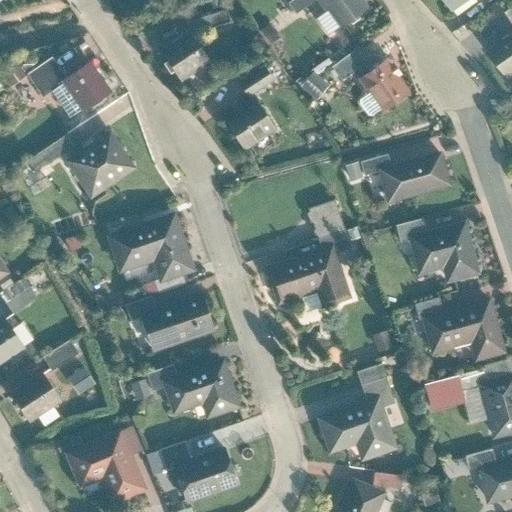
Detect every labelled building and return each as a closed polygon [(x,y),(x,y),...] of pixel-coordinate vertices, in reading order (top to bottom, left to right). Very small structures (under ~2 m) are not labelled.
[(366,0),(318,0),(340,29),(371,6),(366,0)] [(447,0),(455,11),(470,0),(447,0)] [(191,32),(161,54),(180,81),(210,59),(191,32)] [(511,36),(491,51),(510,80),(511,78),(511,36)] [(372,63),(362,48),(337,65),(347,80),(372,63)] [(388,59),(362,78),(385,111),(411,92),(388,59)] [(253,95),(283,80),(273,61),(243,77),(253,95)] [(91,64),(65,81),(85,111),(111,93),(91,64)] [(303,84),(320,98),(333,83),(316,69),(303,84)] [(256,98),(224,119),(245,152),(277,131),(256,98)] [(111,131),(66,163),(93,200),(138,168),(111,131)] [(73,134),(31,156),(38,169),(80,147),(73,134)] [(443,154),(379,170),(387,203),(451,187),(443,154)] [(176,213),(108,235),(120,273),(154,261),(160,280),(194,269),(176,213)] [(468,221),(408,237),(418,274),(446,267),(450,281),(482,273),(468,221)] [(334,247),(270,267),(281,302),(319,290),(324,306),(351,298),(334,247)] [(0,257),(0,280),(10,274),(0,257)] [(25,280),(2,295),(14,314),(38,299),(25,280)] [(203,293),(141,313),(154,352),(215,331),(203,293)] [(493,298),(421,316),(429,349),(470,338),(476,362),(507,355),(493,298)] [(0,365),(25,350),(6,320),(0,323),(0,365)] [(394,346),(390,332),(378,335),(382,349),(394,346)] [(71,341),(46,359),(53,370),(79,353),(71,341)] [(226,360),(163,380),(173,412),(202,403),(207,416),(241,405),(226,360)] [(85,367),(68,379),(79,395),(96,384),(85,367)] [(61,403),(42,371),(10,391),(30,422),(61,403)] [(511,375),(478,384),(491,438),(511,433),(511,375)] [(379,397),(318,415),(329,451),(359,442),(364,459),(395,450),(379,397)] [(121,430),(66,453),(81,488),(102,479),(113,505),(147,491),(121,430)] [(226,447),(175,464),(188,503),(240,486),(226,447)] [(511,461),(479,469),(489,505),(511,498),(511,461)] [(376,482),(404,490),(407,477),(380,469),(376,482)] [(376,511),(385,491),(352,478),(339,511),(376,511)]
